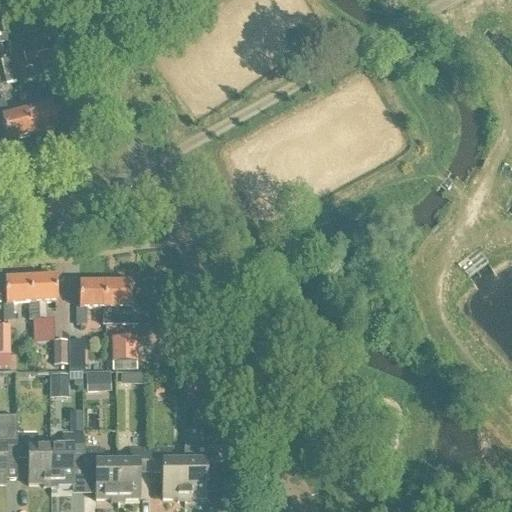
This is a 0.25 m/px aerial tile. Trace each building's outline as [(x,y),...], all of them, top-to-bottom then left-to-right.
[(37,57),(42,75),(55,72),(50,53),(37,57)] [(26,115),(33,138),(58,132),(51,108),(33,113),(29,96),(20,98),(24,115),(26,115)] [(4,103),(0,103),(0,121),(1,121),(8,145),(33,138),(26,115),(24,115),(8,120),(4,103)] [(31,283),(32,307),(29,307),(29,324),(39,323),(38,306),(57,306),(56,282),(31,283)] [(6,307),(3,309),(4,324),(13,324),(12,308),(29,307),(32,307),(31,283),(5,284),(6,307)] [(79,312),(76,312),(76,329),(85,329),(85,312),(101,312),(105,312),(105,287),(79,287),(79,312)] [(130,287),(105,287),(105,312),(105,330),(135,330),(135,312),(130,312),(130,287)] [(0,330),(0,357),(9,358),(9,330),(0,330)] [(111,341),(111,366),(137,365),(137,341),(111,341)] [(53,345),(53,370),(67,370),(67,345),(53,345)] [(71,345),(71,365),(83,365),(83,345),(71,345)] [(109,376),(86,377),(86,396),(110,396),(109,376)] [(53,407),(69,406),(68,383),(52,383),(53,407)] [(71,436),(82,436),(82,417),(71,417),(71,436)] [(4,462),(16,462),(15,437),(16,437),(16,420),(0,420),(0,489),(5,490),(4,462)] [(49,493),(49,451),(37,451),(36,437),(15,437),(16,462),(26,462),(27,490),(42,490),(42,493),(49,493)] [(61,451),(49,451),(49,493),(56,493),(56,490),(72,489),(71,461),(82,461),(83,452),(83,437),(61,437),(61,451)] [(183,507),(183,464),(170,465),(169,451),(149,452),(150,476),(160,476),(160,504),(176,503),(176,507),(183,507)] [(195,464),(183,464),(183,507),(189,506),(189,504),(205,503),(205,475),(216,475),(216,451),(195,452),(195,464)] [(83,452),(82,461),(83,477),(93,477),(93,504),(109,504),(109,507),(116,507),(116,465),(104,465),(103,452),(83,452)] [(128,465),(116,465),(116,507),(123,507),(123,504),(138,504),(138,476),(150,476),(149,452),(128,452),(128,465)]
